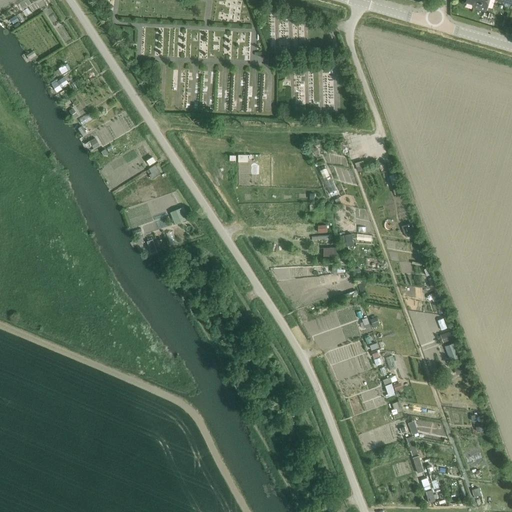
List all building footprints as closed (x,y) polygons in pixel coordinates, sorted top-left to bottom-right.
[(486,10),(488,0),(467,0),(467,2),(473,4),(473,7),(486,10)] [(33,51),(28,54),(29,56),(32,60),(37,57),(33,51)] [(56,82),(51,85),(57,93),(62,90),(56,82)] [(89,141),(94,149),(100,145),(96,140),(94,138),(89,141)] [(146,161),(149,166),(155,162),(152,157),(146,161)] [(160,174),(155,165),(146,170),(151,179),(160,174)] [(188,219),(183,207),(170,213),(175,224),(188,219)] [(410,223),(404,226),(407,234),(413,232),(410,223)] [(317,226),(314,226),(314,233),(327,232),(326,225),(317,226)] [(152,240),(147,242),(151,253),(157,251),(152,240)] [(323,248),(323,256),(339,256),(339,248),(323,248)] [(359,268),(353,270),(355,277),(362,274),(359,268)] [(343,288),(333,291),(335,297),(338,296),(344,294),(345,293),(343,288)] [(437,291),(432,293),(435,301),(440,299),(437,291)] [(347,301),(344,294),(338,296),(341,303),(347,301)] [(376,317),(370,319),(373,327),(380,325),(376,317)] [(367,318),(362,320),(365,329),(370,327),(367,318)] [(450,332),(441,335),(443,341),(444,342),(453,339),(450,332)] [(377,343),(369,346),(371,351),(379,348),(377,343)] [(445,346),(450,361),(460,357),(454,343),(445,346)] [(462,365),(455,368),(458,374),(465,372),(462,365)] [(386,386),(385,386),(388,394),(394,392),(391,384),(386,386)] [(414,421),(408,424),(412,435),(418,433),(414,421)] [(406,438),(412,456),(418,454),(412,436),(406,438)] [(419,456),(412,458),(417,473),(424,471),(419,456)] [(436,479),(431,481),(434,489),(439,487),(436,479)] [(432,490),(425,492),(428,503),(435,501),(432,490)]
